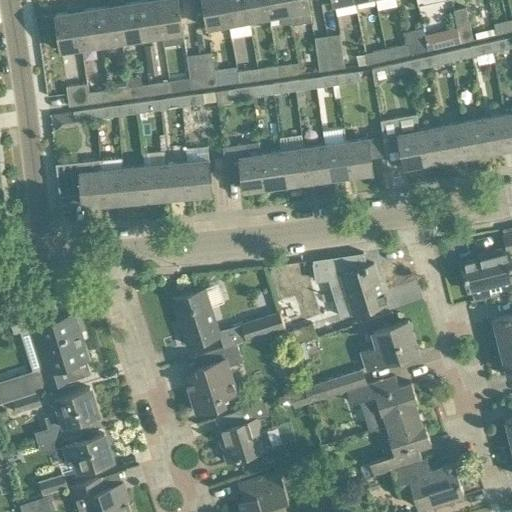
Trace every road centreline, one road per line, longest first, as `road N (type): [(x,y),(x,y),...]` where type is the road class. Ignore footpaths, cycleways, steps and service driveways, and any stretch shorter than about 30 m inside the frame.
road 1 (unclassified): [(413,220),(107,252)]
road 2 (residential): [(492,486),(413,220)]
road 3 (residential): [(172,511),(107,252)]
road 4 (residential): [(44,255),(13,0)]
